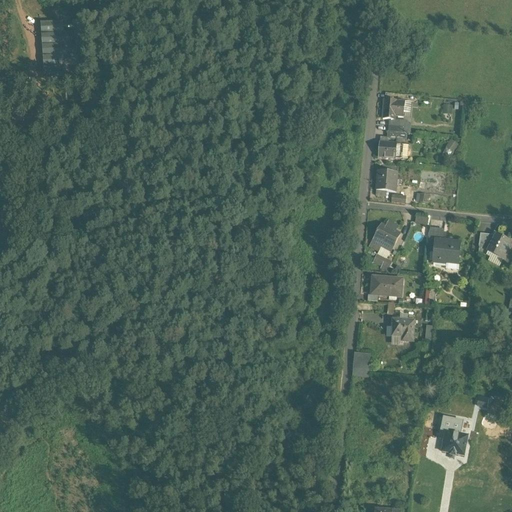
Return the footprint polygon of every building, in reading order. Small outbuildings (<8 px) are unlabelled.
[(58,25),(42,27),(46,78),(62,77),(61,66),(59,36),(58,25)] [(77,35),(59,36),(61,66),(79,64),(77,35)] [(399,101),(384,100),(383,119),(397,121),(398,117),(399,101)] [(403,145),(380,143),(379,157),(401,159),(401,157),(403,145)] [(397,172),(378,170),(376,190),(386,191),(395,192),(397,172)] [(428,202),(428,193),(416,193),(416,201),(428,202)] [(406,196),(392,195),(391,202),(405,204),(406,196)] [(428,219),(416,216),(415,223),(426,225),(428,219)] [(386,226),(382,224),(377,232),(376,233),(377,233),(369,247),(378,251),(381,247),(390,252),(400,234),(391,228),(392,226),(388,223),(386,226)] [(496,235),(480,233),(479,247),(478,254),(487,255),(489,253),(488,252),(496,235)] [(511,243),(497,235),(496,235),(488,252),(489,253),(503,260),(511,243)] [(461,243),(435,240),(432,262),(443,263),(443,260),(459,262),(461,243)] [(386,259),(375,253),(373,256),(375,257),(373,261),(382,265),(386,259)] [(503,260),(489,253),(487,255),(490,257),(488,261),(499,267),(503,260)] [(392,262),(386,259),(382,265),(380,268),(387,272),(387,270),(391,272),(393,268),(390,267),(392,262)] [(403,280),(375,277),(375,285),(372,285),(371,295),(401,298),(403,280)] [(434,305),(437,291),(426,289),(423,302),(434,305)] [(414,321),(393,320),(393,336),(403,336),(402,341),(413,342),(414,321)] [(353,352),(353,373),(370,374),(371,353),(353,352)] [(462,433),(454,431),(454,435),(441,433),(440,440),(444,441),(442,453),(450,454),(450,456),(456,457),(456,456),(464,457),(468,438),(461,437),(462,433)] [(484,481),(468,478),(467,486),(483,489),(484,481)]
